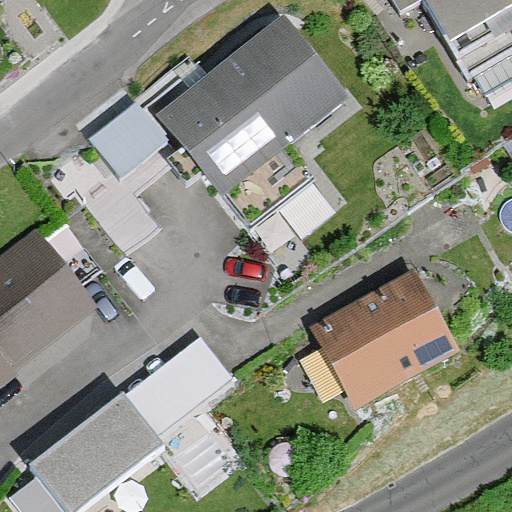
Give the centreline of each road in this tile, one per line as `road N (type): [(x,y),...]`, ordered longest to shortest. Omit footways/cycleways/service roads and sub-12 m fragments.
road 1 (unclassified): [(174,0),(0,144)]
road 2 (residential): [(122,338),(0,445)]
road 3 (tertiary): [(511,442),(386,511)]
